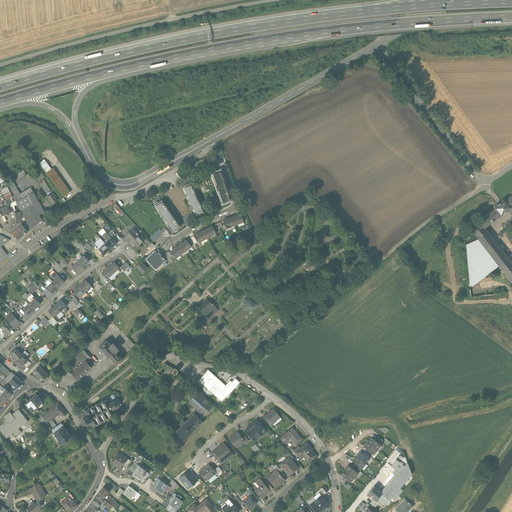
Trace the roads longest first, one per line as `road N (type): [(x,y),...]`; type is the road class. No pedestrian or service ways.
road 1 (motorway): [(511,2),(285,22),(0,88)]
road 2 (motorway): [(99,74),(310,33),(511,17)]
road 3 (residential): [(166,242),(236,203),(214,161),(61,226),(0,275)]
road 4 (track): [(240,375),(485,185)]
road 5 (track): [(0,64),(279,0)]
road 6 (secondary): [(447,0),(205,144)]
road 7 (residential): [(97,456),(163,359),(240,375),(273,396)]
road 8 (residential): [(0,351),(77,277),(126,247)]
road 9 (motorway): [(205,144),(123,185),(98,174),(78,136)]
